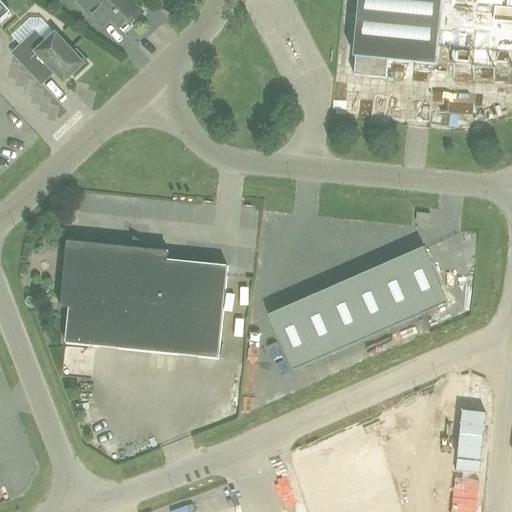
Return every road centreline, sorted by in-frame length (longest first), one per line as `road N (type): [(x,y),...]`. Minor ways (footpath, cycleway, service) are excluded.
road 1 (unclassified): [(511,336),(82,511)]
road 2 (unclassified): [(511,183),(225,161),(143,100)]
road 3 (unclassified): [(0,298),(82,511)]
road 4 (unclassified): [(0,218),(143,100)]
road 5 (unclassified): [(492,511),(511,366)]
road 6 (unclassified): [(143,100),(221,0)]
